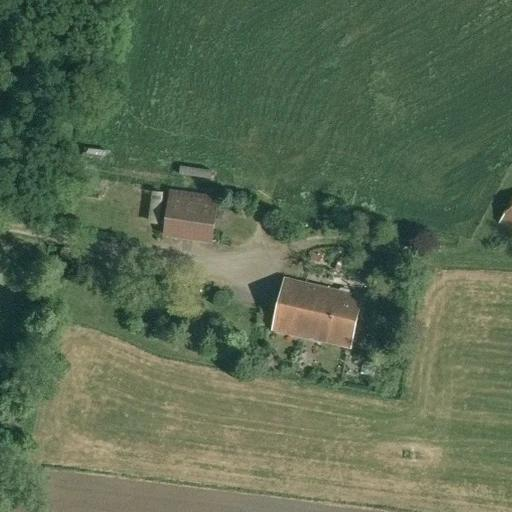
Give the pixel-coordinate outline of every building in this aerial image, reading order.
[(170,190),(163,237),(213,245),(220,198),(170,190)] [(511,203),(499,224),(511,232),(511,203)] [(93,254),(61,249),(58,269),(91,273),(93,254)] [(350,349),(362,297),(285,280),(273,332),(350,349)] [(143,302),(145,293),(134,292),(133,301),(143,302)]
